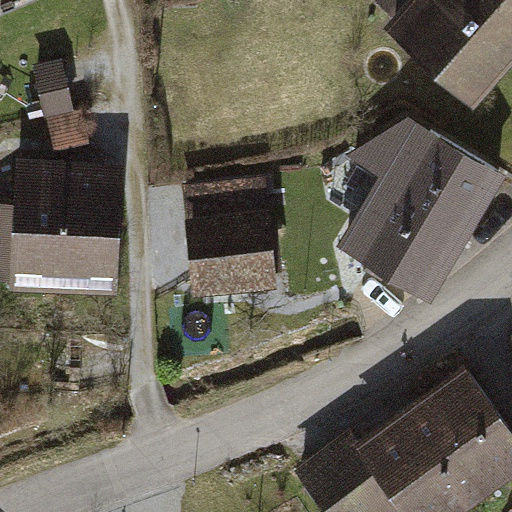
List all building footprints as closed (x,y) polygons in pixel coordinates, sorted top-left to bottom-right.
[(511,0),(383,0),(394,9),(388,16),(472,93),(511,49),(511,0)] [(48,116),(54,115),(78,109),(66,54),(37,60),(48,116)] [(78,109),(54,115),(59,140),(90,133),(84,108),(78,109)] [(339,234),(430,286),(501,162),(418,109),(359,152),(380,164),(339,234)] [(123,157),(24,154),(23,194),(0,193),(0,281),(119,285),(123,157)] [(195,286),(278,278),(268,174),(185,182),(195,286)] [(453,511),(511,468),(511,445),(452,366),(347,444),(340,435),(288,473),(317,511),(453,511)]
